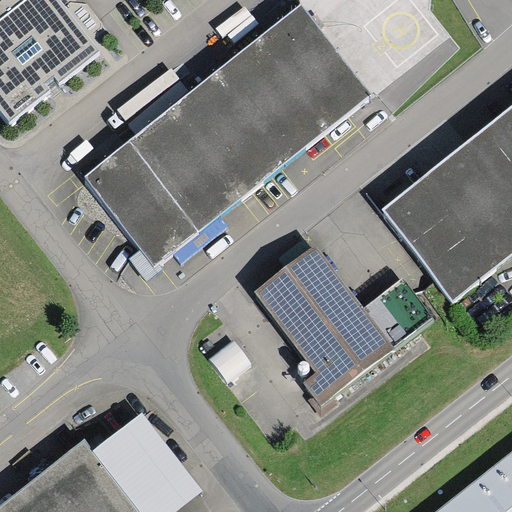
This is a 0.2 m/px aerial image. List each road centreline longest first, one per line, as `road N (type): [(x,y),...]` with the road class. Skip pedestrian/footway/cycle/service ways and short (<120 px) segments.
road 1 (unclassified): [(511,40),(131,338)]
road 2 (unclassified): [(271,511),(131,338)]
road 3 (secondary): [(338,511),(511,375)]
road 4 (unclassified): [(131,338),(0,435)]
